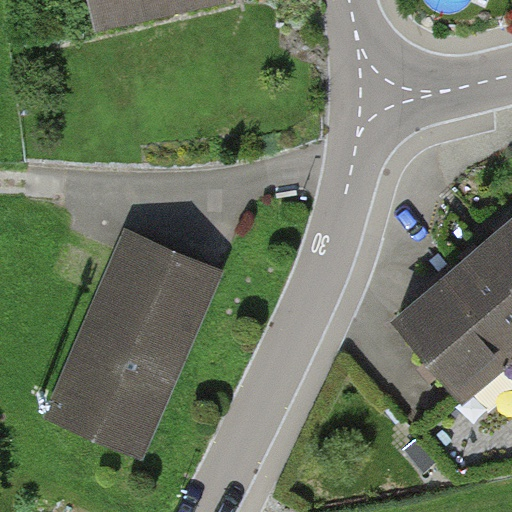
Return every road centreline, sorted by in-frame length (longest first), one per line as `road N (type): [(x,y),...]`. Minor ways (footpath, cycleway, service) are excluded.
road 1 (residential): [(216,511),(326,271),(375,97)]
road 2 (residential): [(375,97),(443,93),(511,76)]
